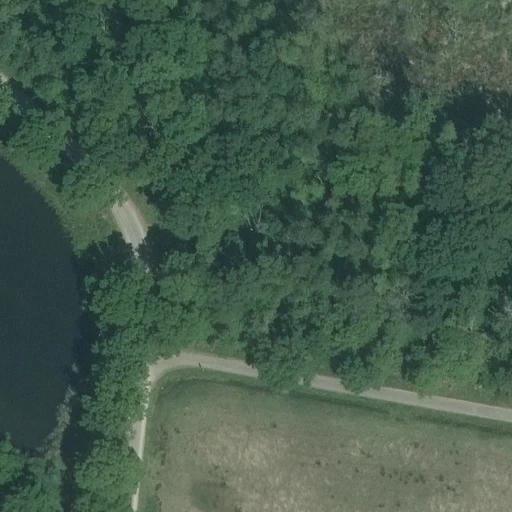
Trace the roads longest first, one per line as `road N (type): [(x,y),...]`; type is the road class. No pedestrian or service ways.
road 1 (unclassified): [(146,355),(511,417)]
road 2 (unclassified): [(146,355),(146,292),(131,228),(97,177),(0,84)]
road 3 (unclassified): [(126,511),(146,355)]
